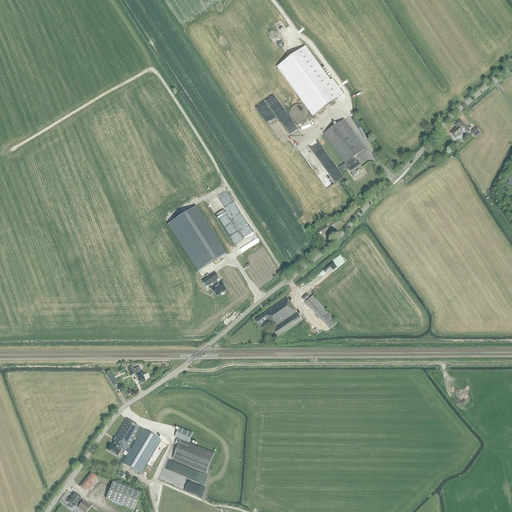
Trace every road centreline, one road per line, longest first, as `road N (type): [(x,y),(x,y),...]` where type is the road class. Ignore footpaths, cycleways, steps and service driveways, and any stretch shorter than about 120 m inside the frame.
road 1 (unclassified): [(47,511),(122,409),(344,230),(451,115),(511,64)]
road 2 (track): [(179,369),(511,362)]
